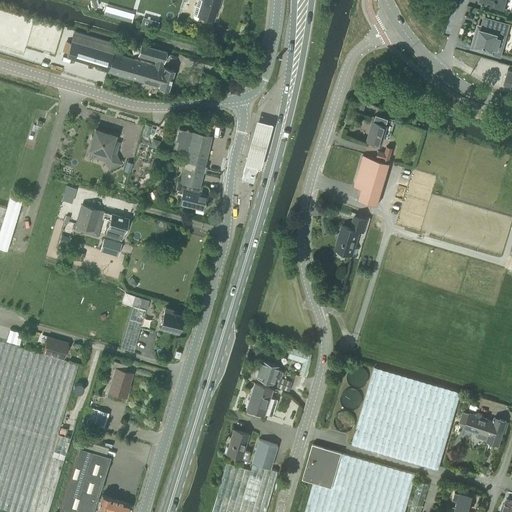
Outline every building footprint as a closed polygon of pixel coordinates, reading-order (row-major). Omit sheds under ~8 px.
[(214,19),(219,0),(202,0),(199,14),(214,19)] [(482,0),(493,3),(493,5),(501,8),(502,8),(504,0),(482,0)] [(508,25),(485,18),(482,26),(478,25),(476,32),(474,38),(472,45),(493,52),(495,46),(498,47),(501,38),(498,37),(499,33),(505,35),(508,25)] [(174,70),(162,66),(167,51),(142,43),(138,54),(156,59),(155,64),(114,52),(115,47),(111,46),(113,42),(73,30),(66,54),(97,63),(96,67),(168,88),(174,70)] [(503,83),(511,85),(511,69),(508,69),(503,83)] [(359,101),(356,111),(357,112),(363,113),(366,103),(359,101)] [(373,120),(368,139),(381,143),(383,136),(389,137),(395,119),(388,117),(388,116),(375,112),(373,120)] [(255,118),(243,163),(259,168),(261,160),(272,123),(268,122),(255,118)] [(187,153),(183,168),(203,172),(211,136),(179,128),(173,149),(187,153)] [(120,162),(115,153),(118,142),(113,141),(114,135),(95,129),(93,135),(91,134),(89,142),(91,142),(89,148),(95,150),(94,153),(107,156),(112,167),(120,162)] [(384,151),(378,150),(376,156),(383,158),(382,160),(389,162),(393,147),(386,145),(384,151)] [(363,155),(354,185),(361,188),(358,198),(377,204),(389,163),(363,155)] [(244,172),(242,179),(253,182),(258,165),(246,162),(243,172),(244,172)] [(199,187),(203,172),(183,168),(180,182),(186,184),(185,190),(183,189),(179,204),(203,210),(207,195),(198,193),(199,187)] [(10,193),(6,207),(0,227),(0,248),(7,250),(23,196),(10,193)] [(81,204),(75,223),(98,230),(102,217),(104,212),(104,211),(81,204)] [(124,232),(128,219),(104,212),(102,217),(109,220),(105,234),(121,239),(123,232),(124,232)] [(363,231),(366,220),(354,216),(351,227),(342,224),(335,249),(356,255),(358,247),(354,245),(358,230),(363,231)] [(61,235),(59,242),(67,244),(69,238),(61,235)] [(117,255),(121,242),(103,237),(100,249),(117,255)] [(133,305),(120,347),(133,351),(134,351),(146,309),(149,300),(125,292),(122,302),(133,305)] [(165,305),(161,316),(173,320),(174,319),(180,321),(183,313),(171,309),(172,307),(165,305)] [(180,322),(180,321),(174,319),(173,320),(161,316),(159,325),(177,331),(178,329),(180,329),(182,324),(180,322)] [(19,344),(22,332),(9,329),(6,341),(19,344)] [(62,358),(67,342),(47,336),(42,352),(62,358)] [(58,433),(69,394),(78,365),(0,341),(0,507),(16,511),(47,511),(65,453),(53,450),(58,433)] [(302,361),(301,364),(299,372),(305,374),(312,352),(290,346),(287,356),(302,361)] [(281,376),(283,370),(277,368),(278,365),(262,359),(259,369),(258,368),(256,373),(257,374),(257,376),(273,381),(276,374),(281,376)] [(127,388),(132,373),(125,371),(127,365),(115,361),(113,367),(116,368),(109,392),(126,397),(128,388),(127,388)] [(438,469),(461,391),(374,366),(352,444),(438,469)] [(72,391),(81,394),(86,376),(77,374),(72,391)] [(290,391),(293,382),(280,378),(277,387),(290,391)] [(246,408),(262,413),(271,416),(277,399),(268,396),(271,387),(254,382),(246,408)] [(477,414),(470,412),(464,410),(460,422),(466,425),(479,430),(479,431),(477,436),(487,439),(499,444),(507,421),(495,417),(493,420),(482,416),(482,413),(478,412),(477,414)] [(245,459),(248,451),(242,449),(247,433),(233,428),(225,452),(245,459)] [(69,436),(58,433),(53,450),(65,453),(69,436)] [(272,467),(274,462),(271,461),(276,445),(258,439),(251,460),(272,467)] [(302,477),(314,480),(331,486),(341,452),(313,443),(302,477)] [(62,511),(92,511),(109,455),(78,446),(60,511),(62,511)] [(404,511),(415,473),(341,452),(331,486),(314,480),(304,511),(404,511)] [(264,511),(277,471),(252,463),(250,469),(225,462),(210,511),(264,511)] [(419,511),(429,483),(419,480),(409,511),(419,511)] [(468,511),(475,492),(469,490),(468,493),(459,490),(459,491),(454,490),(452,497),(457,498),(452,511),(468,511)] [(474,511),(480,494),(475,492),(468,511),(474,511)] [(107,511),(126,511),(129,503),(101,495),(95,511),(105,511),(106,511),(107,511)] [(501,511),(511,511),(511,500),(505,499),(501,511)]
